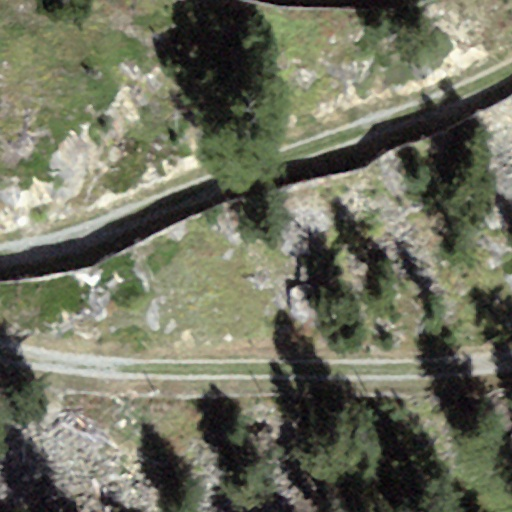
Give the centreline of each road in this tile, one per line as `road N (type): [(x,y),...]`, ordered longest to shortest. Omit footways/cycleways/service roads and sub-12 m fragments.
road 1 (track): [(511,69),(217,180),(62,254),(0,259)]
road 2 (track): [(0,361),(111,377),(382,382),(511,365)]
